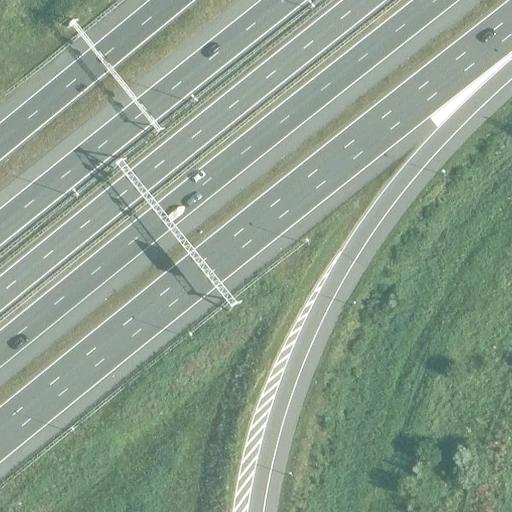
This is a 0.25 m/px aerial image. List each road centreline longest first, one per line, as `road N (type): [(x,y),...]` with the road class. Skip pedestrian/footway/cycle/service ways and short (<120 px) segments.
road 1 (motorway): [(0,436),(511,28)]
road 2 (motorway): [(0,349),(436,0)]
road 3 (motorway): [(258,511),(280,416),(341,273),(453,122),(511,70)]
road 4 (motorway): [(364,0),(0,293)]
road 5 (motorway): [(288,0),(0,228)]
road 6 (motorway): [(171,0),(0,140)]
